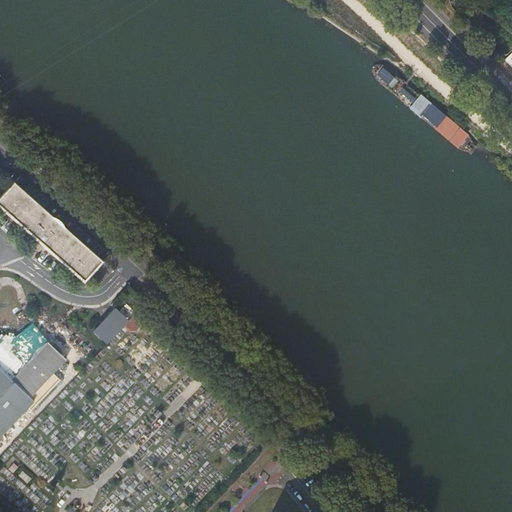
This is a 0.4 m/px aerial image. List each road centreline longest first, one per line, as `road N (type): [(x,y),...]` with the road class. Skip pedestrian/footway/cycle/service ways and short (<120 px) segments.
road 1 (tertiary): [(380,511),(205,317),(0,136)]
road 2 (primary): [(511,105),(406,0)]
